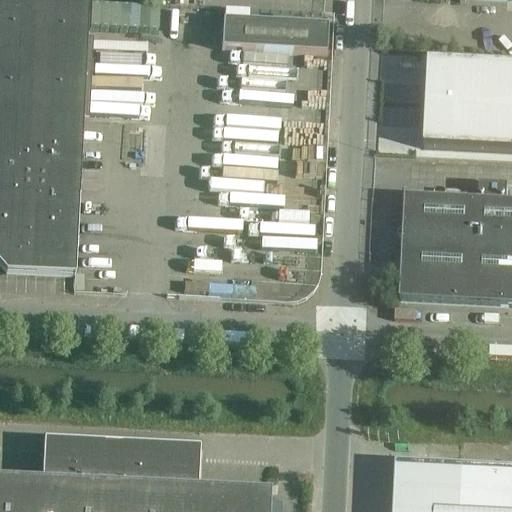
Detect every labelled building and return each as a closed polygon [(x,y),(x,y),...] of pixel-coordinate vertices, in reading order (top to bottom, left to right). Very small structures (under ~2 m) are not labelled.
[(88,4),(0,0),(0,196),(78,200),(88,4)] [(326,29),(221,25),(220,54),(325,58),(326,29)] [(511,68),(420,63),(416,151),(511,156),(511,68)] [(402,252),(511,257),(511,205),(507,206),(507,189),(479,189),(478,204),(404,200),(402,252)] [(78,200),(0,196),(0,269),(5,275),(74,278),(78,200)] [(511,257),(402,252),(399,304),(511,309),(511,257)] [(0,511),(268,511),(269,496),(196,492),(198,453),(43,445),(41,484),(0,482),(0,511)] [(477,472),(396,468),(393,511),(454,511),(456,492),(476,493),(477,472)] [(454,511),(511,511),(511,473),(477,472),(476,493),(456,492),(454,511)]
